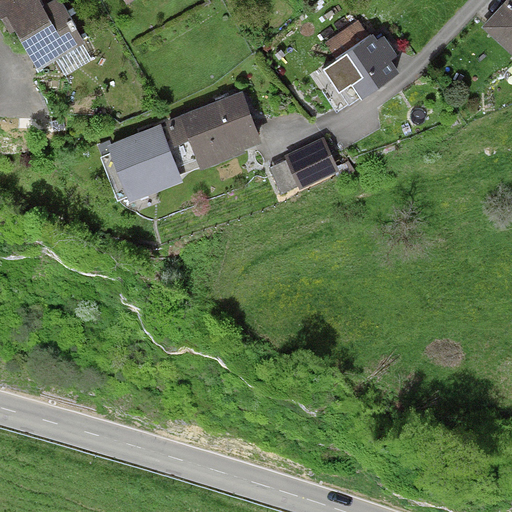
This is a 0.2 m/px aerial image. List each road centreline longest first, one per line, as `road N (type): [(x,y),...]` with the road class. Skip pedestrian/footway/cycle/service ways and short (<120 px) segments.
road 1 (secondary): [(346,511),(0,407)]
road 2 (residential): [(476,0),(360,121)]
